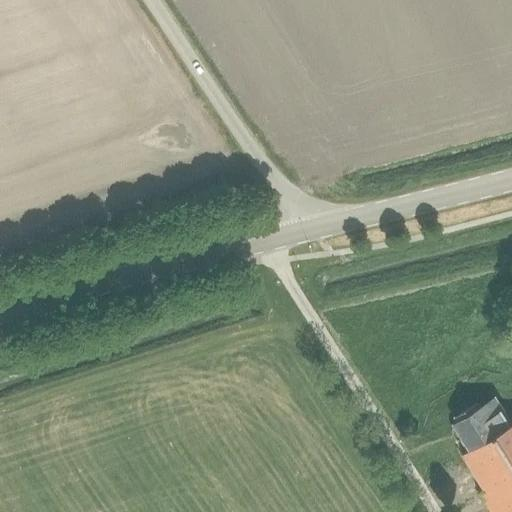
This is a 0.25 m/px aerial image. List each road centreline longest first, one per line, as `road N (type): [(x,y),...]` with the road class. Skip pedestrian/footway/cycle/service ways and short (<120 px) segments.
road 1 (secondary): [(0,317),(313,229)]
road 2 (unclassified): [(313,229),(152,0)]
road 3 (secondary): [(313,229),(511,181)]
